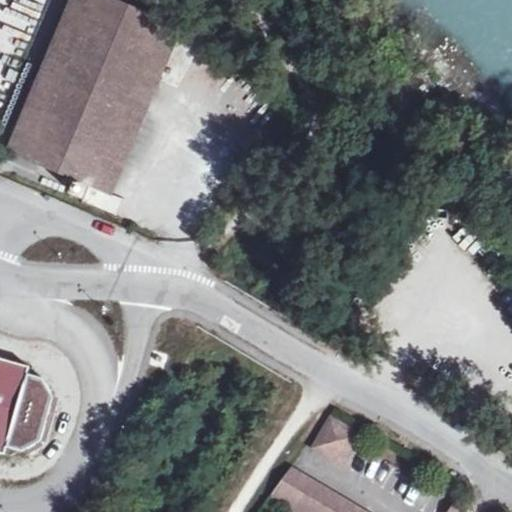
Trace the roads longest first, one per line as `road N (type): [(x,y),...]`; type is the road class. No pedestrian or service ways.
road 1 (unclassified): [(150,286),(217,301),(511,484)]
road 2 (track): [(154,268),(214,258),(308,138),(315,109),(303,76),(251,0)]
road 3 (residential): [(0,289),(71,318),(98,369),(94,444)]
road 4 (residential): [(150,286),(154,268),(132,248),(34,206),(0,241)]
road 5 (residential): [(94,444),(126,391),(150,286)]
road 6 (unclassified): [(150,286),(0,272)]
road 7 (residential): [(0,507),(65,488),(94,444)]
